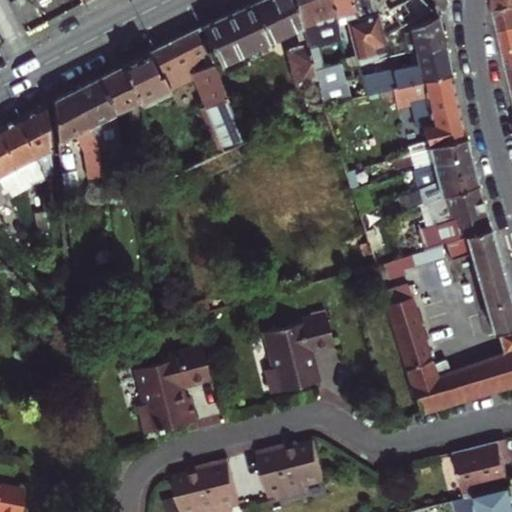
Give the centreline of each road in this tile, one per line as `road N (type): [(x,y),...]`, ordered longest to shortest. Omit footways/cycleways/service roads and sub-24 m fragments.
road 1 (residential): [(511,416),(387,447),(320,414),(196,442),(141,468),(125,511)]
road 2 (residential): [(511,209),(483,90),(474,0)]
road 3 (tertiary): [(168,0),(0,86)]
